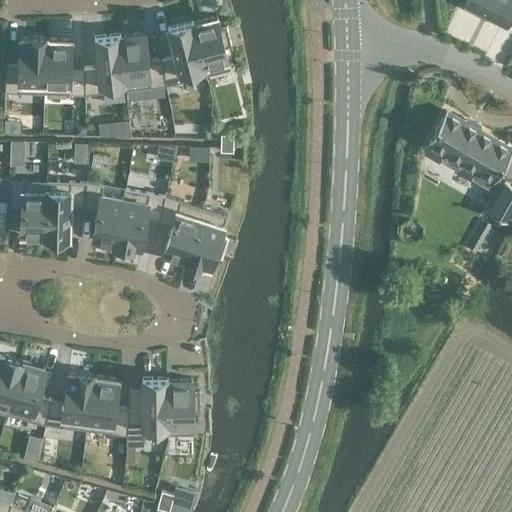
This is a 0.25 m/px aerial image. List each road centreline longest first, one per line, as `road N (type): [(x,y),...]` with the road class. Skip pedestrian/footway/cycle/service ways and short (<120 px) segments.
road 1 (tertiary): [(290,511),(336,318),(349,192),(350,39)]
road 2 (residential): [(16,291),(47,270),(71,268),(122,274),(163,296),(169,316),(141,343),(58,334),(23,308)]
road 3 (unclassified): [(350,39),(467,62),(511,86)]
